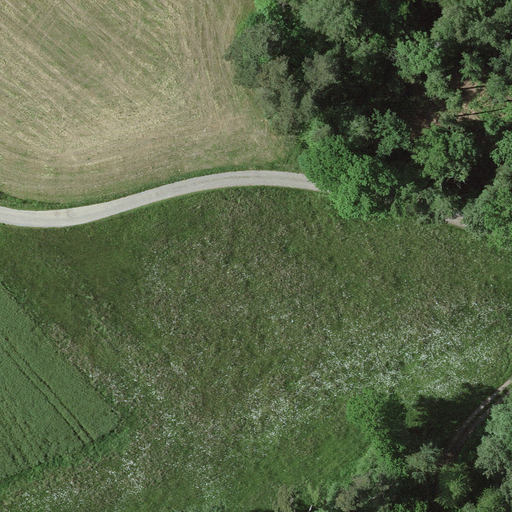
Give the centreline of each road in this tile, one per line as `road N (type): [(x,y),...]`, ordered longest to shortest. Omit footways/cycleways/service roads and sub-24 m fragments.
road 1 (track): [(0,212),(66,217),(231,177),(287,178),(511,232)]
road 2 (track): [(511,385),(451,458),(446,511)]
